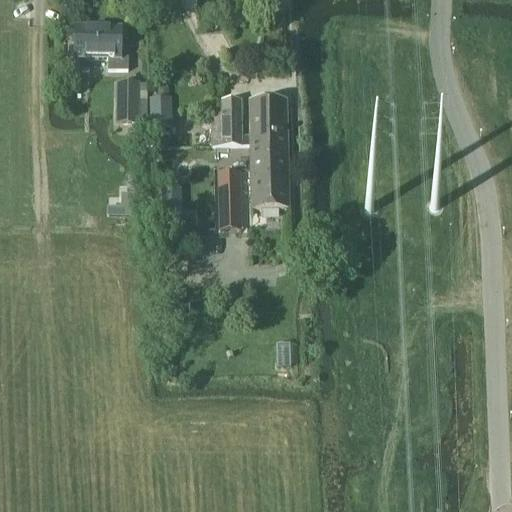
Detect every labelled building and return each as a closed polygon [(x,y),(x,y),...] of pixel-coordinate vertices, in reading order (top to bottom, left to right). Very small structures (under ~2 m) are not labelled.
[(66,51),(66,74),(87,75),(87,63),(106,63),(106,75),(126,75),(126,61),(118,61),(118,31),(72,31),(72,51),(66,51)] [(137,86),(117,86),(117,128),(137,128),(137,86)] [(163,100),(167,96),(167,90),(157,91),(157,100),(163,100)] [(157,102),(149,102),(150,131),(170,130),(170,116),(158,117),(157,102)] [(249,141),(240,141),(240,149),(249,149),(250,213),(288,212),(285,103),(248,104),(249,141)] [(220,119),(211,119),(211,150),(221,150),(240,149),(240,141),(239,104),(238,104),(219,105),(220,119)] [(238,177),(218,178),(219,216),(238,215),(238,177)] [(133,199),(122,199),(122,218),(133,218),(133,199)] [(429,208),(429,209),(429,210),(430,211),(430,212),(431,213),(432,213),(433,213),(435,213),(436,213),(437,212),(437,211),(438,210),(438,209),(438,208),(437,207),(437,206),(436,205),(435,205),(434,205),(433,205),(431,205),(431,206),(430,207),(429,208)] [(363,211),(363,212),(363,214),(364,215),(364,216),(365,216),(366,217),(368,217),(369,217),(370,216),(371,216),(371,215),(372,214),(372,213),(372,212),(372,211),(371,210),(370,209),(369,208),(368,208),(367,208),(366,209),(365,209),(364,210),(363,211)] [(179,216),(163,217),(163,230),(195,230),(195,216),(179,216)]
